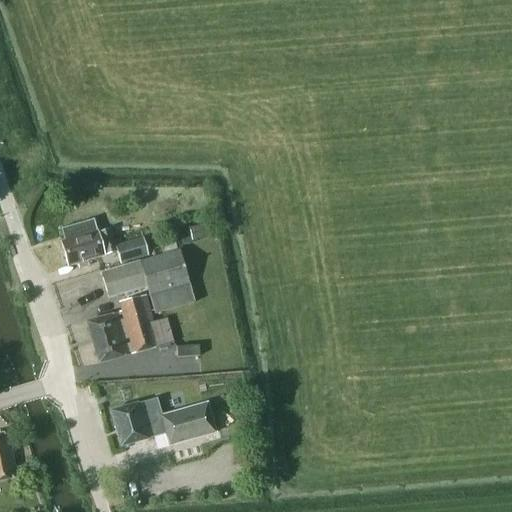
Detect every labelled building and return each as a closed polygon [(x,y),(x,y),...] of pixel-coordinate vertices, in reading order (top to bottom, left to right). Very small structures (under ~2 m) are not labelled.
[(204,225),(188,229),(191,242),(208,238),(204,225)] [(114,247),(109,230),(97,233),(96,232),(60,242),(67,267),(116,253),(119,264),(147,256),(140,231),(121,237),(123,245),(114,247)] [(192,297),(178,251),(100,274),(108,299),(146,288),(154,315),(193,303),(192,297)] [(152,323),(145,296),(126,301),(129,310),(85,322),(98,365),(155,348),(148,324),(152,323)] [(199,357),(198,346),(175,348),(176,358),(199,357)] [(160,417),(156,400),(136,405),(136,404),(109,412),(120,447),(165,435),(168,446),(213,434),(205,405),(160,417)] [(0,481),(15,478),(6,433),(0,434),(0,481)]
